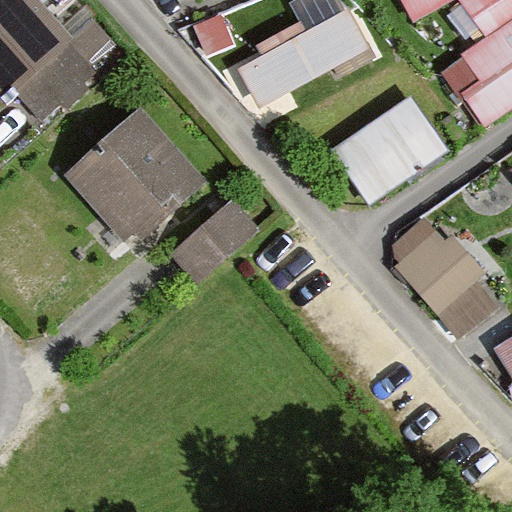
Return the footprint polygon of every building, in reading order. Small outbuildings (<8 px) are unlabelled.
[(91,67),(26,0),(0,0),(0,100),(26,128),(91,67)] [(511,112),(511,0),(398,0),(415,26),(454,1),(486,44),(441,76),(482,134),(511,112)] [(338,3),(230,63),(254,108),(362,47),(338,3)] [(449,155),(412,101),(333,154),(370,209),(449,155)] [(201,183),(142,117),(76,176),(127,233),(133,227),(142,236),(201,183)] [(254,231),(231,206),(177,255),(200,280),(254,231)] [(502,296),(428,222),(387,263),(461,337),(502,296)] [(511,336),(488,353),(511,387),(511,336)]
